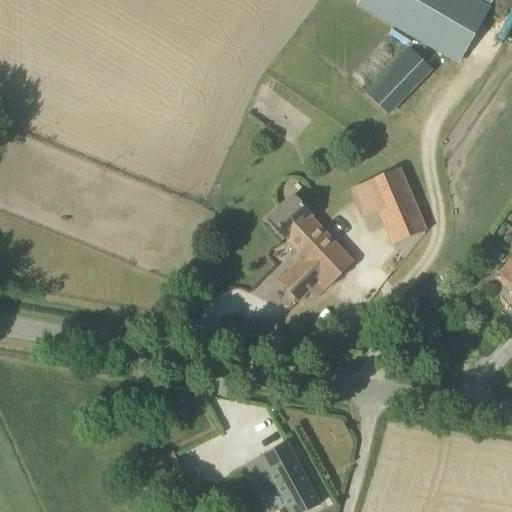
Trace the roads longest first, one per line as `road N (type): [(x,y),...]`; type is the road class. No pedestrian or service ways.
road 1 (unclassified): [(0,330),(373,396)]
road 2 (unclassified): [(511,420),(373,396)]
